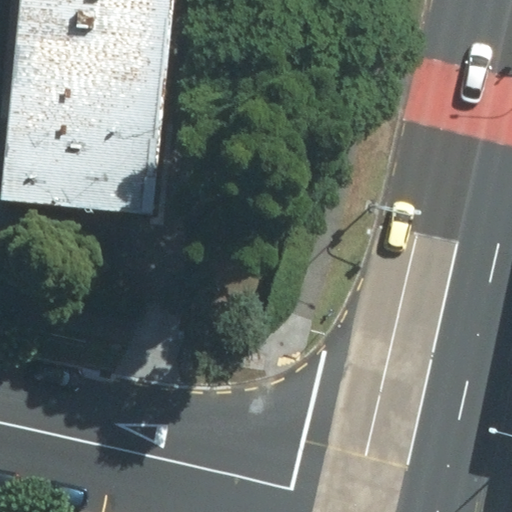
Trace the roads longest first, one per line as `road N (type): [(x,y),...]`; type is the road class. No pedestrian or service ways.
road 1 (primary): [(511,0),(396,511)]
road 2 (residential): [(0,424),(394,511)]
